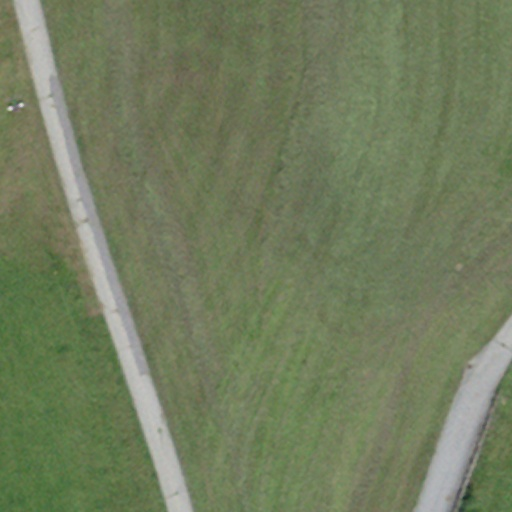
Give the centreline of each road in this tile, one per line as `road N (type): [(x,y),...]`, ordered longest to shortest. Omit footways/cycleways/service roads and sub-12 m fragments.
road 1 (unclassified): [(179,511),(83,223),(27,0)]
road 2 (unclassified): [(511,335),(465,420),(429,511)]
